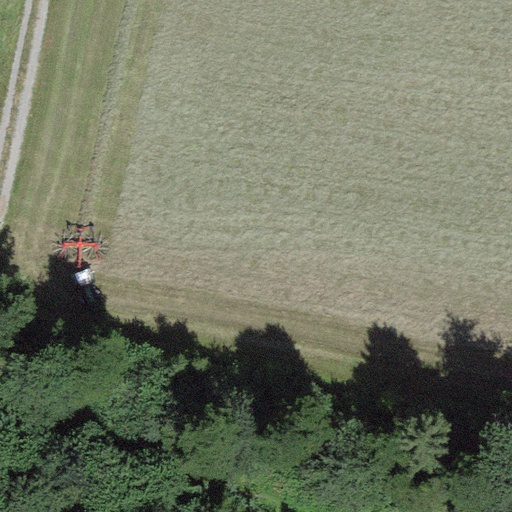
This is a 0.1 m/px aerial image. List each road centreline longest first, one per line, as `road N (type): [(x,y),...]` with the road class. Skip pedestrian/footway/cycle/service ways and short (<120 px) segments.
road 1 (track): [(396,511),(0,406)]
road 2 (track): [(42,0),(0,219)]
